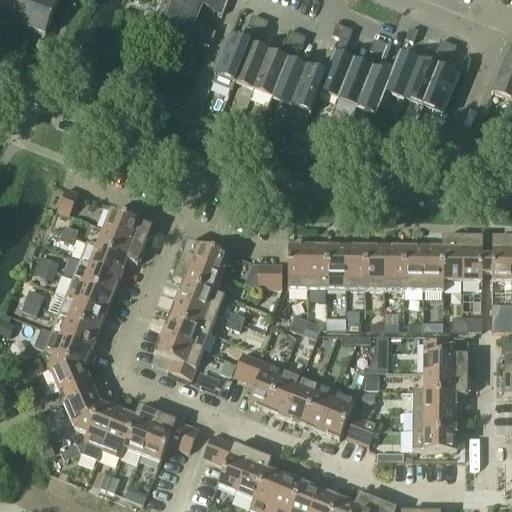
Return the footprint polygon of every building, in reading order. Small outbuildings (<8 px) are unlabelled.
[(0,0),(0,21),(1,22),(9,0),(0,0)] [(23,30),(34,0),(9,0),(1,22),(23,30)] [(44,39),(58,5),(46,0),(34,0),(23,30),(44,39)] [(226,8),(206,0),(160,0),(159,3),(198,18),(201,9),(222,18),(226,8)] [(194,28),(198,18),(159,3),(151,23),(210,46),(215,36),(194,28)] [(255,34),(260,22),(251,19),(247,31),(255,34)] [(262,37),(267,25),(260,22),(255,34),(262,37)] [(340,42),(344,31),(336,28),(331,39),(339,42),(340,42)] [(234,86),(249,49),(255,34),(247,31),(241,45),(229,41),(215,78),(234,86)] [(347,45),(352,34),(344,31),(340,42),(347,45)] [(413,46),(418,35),(418,34),(410,31),(405,43),(413,46)] [(293,49),(297,37),(289,34),(285,46),(293,49)] [(301,52),(305,41),(305,40),(297,37),(293,49),(301,52)] [(338,102),(353,64),(342,60),(347,45),(340,42),(339,42),(324,79),(325,79),(319,94),(320,94),(338,102)] [(378,58),(382,46),(374,43),(369,54),(378,58)] [(444,59),(449,47),(440,43),(435,55),(444,59)] [(386,61),(390,50),(390,49),(382,46),(378,58),(386,61)] [(438,73),(423,110),(442,118),(458,80),(449,77),(454,63),(452,62),(456,50),(449,47),(444,59),(438,73)] [(253,93),(268,56),(249,49),(234,86),(253,93)] [(268,110),(272,101),(287,64),(268,56),(253,93),(249,103),(268,110)] [(404,102),(419,65),(399,57),(390,79),(391,80),(385,95),(386,95),(404,102)] [(511,105),(511,102),(511,61),(507,60),(492,97),(511,105)] [(291,109),(306,71),(287,64),(272,101),(291,109)] [(357,109),(372,72),(353,64),(338,102),(357,109)] [(423,110),(438,73),(419,65),(404,102),(423,110)] [(169,81),(173,72),(162,68),(158,77),(169,81)] [(320,94),(319,94),(325,79),(324,79),(306,71),(291,109),(311,117),(320,94)] [(391,80),(390,79),(372,72),(357,109),(377,117),(386,95),(385,95),(391,80)] [(313,135),(310,145),(321,149),(321,146),(324,139),(313,135)] [(324,139),(321,146),(336,148),(337,143),(324,139)] [(69,220),(78,198),(78,197),(66,193),(57,216),(69,220)] [(145,251),(153,232),(112,215),(104,234),(145,251)] [(138,269),(145,251),(104,234),(98,250),(97,251),(128,264),(128,265),(138,269)] [(511,286),(511,241),(492,242),(492,257),(492,267),(487,267),(482,267),(482,278),(486,278),(492,278),(492,286),(511,286)] [(462,286),(462,242),(442,242),(442,252),(443,252),(443,286),(444,286),(462,286)] [(492,267),(492,257),(487,257),(482,257),(482,242),(462,242),(462,286),(482,286),(482,278),(482,267),(487,267),(492,267)] [(128,264),(97,251),(98,250),(88,246),(80,265),(121,282),(128,265),(128,264)] [(222,280),(229,262),(188,246),(181,264),(222,280)] [(308,295),(308,250),(288,250),(287,294),(308,295)] [(327,295),(327,251),(308,250),(308,295),(327,295)] [(346,295),(346,251),(327,251),(327,295),(346,295)] [(365,295),(365,251),(346,251),(346,295),(365,295)] [(384,295),(385,251),(365,251),(365,295),(384,295)] [(404,296),(405,251),(385,251),(384,295),(404,296)] [(423,296),(424,252),(405,251),(404,296),(423,296)] [(443,286),(443,252),(442,252),(424,252),(423,296),(444,296),(444,286),(443,286)] [(215,297),(222,280),(181,264),(173,283),(182,286),(183,285),(215,298),(215,297)] [(114,299),(121,282),(80,265),(73,283),(114,299)] [(269,294),(269,269),(257,269),(257,293),(269,294)] [(281,294),(282,269),(269,269),(269,294),(281,294)] [(107,317),(114,299),(73,283),(65,301),(107,317)] [(217,320),(225,301),(215,297),(215,298),(183,285),(182,286),(176,303),(217,320)] [(41,311),(44,303),(29,296),(25,305),(41,311)] [(100,335),(107,317),(65,301),(58,318),(100,335)] [(210,337),(217,320),(176,303),(169,321),(210,337)] [(37,321),(41,311),(25,305),(22,315),(37,321)] [(241,329),(244,322),(231,317),(228,324),(241,329)] [(92,353),(100,335),(58,318),(51,336),(92,353)] [(203,355),(210,337),(169,321),(161,339),(203,355)] [(305,332),(308,326),(295,321),(292,327),(305,332)] [(468,336),(468,322),(451,322),(451,336),(468,336)] [(481,336),(481,322),(468,322),(468,336),(481,336)] [(238,337),(241,329),(228,324),(225,331),(238,337)] [(318,338),(321,331),(308,326),(305,332),(318,338)] [(303,339),(305,332),(292,327),(289,334),(303,339)] [(346,335),(346,327),(332,327),(332,335),(346,335)] [(360,335),(360,327),(346,327),(346,335),(360,335)] [(384,335),(384,327),(370,327),(370,335),(384,335)] [(398,336),(398,328),(384,327),(384,335),(398,336)] [(423,336),(423,328),(409,328),(409,336),(423,336)] [(437,336),(437,328),(423,328),(423,336),(437,336)] [(316,344),(318,338),(305,332),(303,339),(316,344)] [(85,371),(92,353),(51,336),(43,355),(53,358),(85,371)] [(356,348),(356,338),(344,338),(344,348),(356,348)] [(368,349),(368,338),(356,338),(356,348),(368,349)] [(191,385),(203,355),(161,339),(154,358),(172,365),(168,376),(191,385)] [(468,379),(468,358),(448,358),(448,346),(423,346),(423,378),(468,379)] [(91,384),(85,371),(53,358),(48,371),(59,397),(65,395),(73,391),(75,396),(77,400),(85,397),(83,392),(81,388),(91,384)] [(245,386),(254,363),(242,358),(233,381),(245,386)] [(511,378),(511,358),(504,359),(503,379),(511,378)] [(37,360),(18,368),(25,384),(44,377),(37,360)] [(267,416),(283,375),(254,363),(245,386),(255,390),(248,409),(267,416)] [(224,366),(219,378),(230,383),(235,371),(224,366)] [(284,423),(301,382),(283,375),(267,416),(284,423)] [(468,399),(468,379),(423,378),(423,396),(423,397),(457,398),(457,399),(468,399)] [(511,378),(503,379),(503,399),(511,399),(511,378)] [(379,380),(366,379),(365,396),(379,396),(379,380)] [(302,430),(319,389),(301,382),(284,423),(302,430)] [(320,437),(337,396),(319,389),(302,430),(320,437)] [(87,437),(100,405),(94,393),(85,397),(77,400),(75,396),(73,391),(65,395),(67,399),(69,404),(63,406),(75,432),(87,437)] [(339,445),(355,403),(337,396),(320,437),(339,445)] [(457,417),(457,399),(457,398),(423,397),(423,396),(413,396),(413,416),(457,417)] [(360,398),(360,417),(373,417),(373,398),(360,398)] [(98,464),(102,454),(118,413),(100,405),(87,437),(84,447),(61,457),(65,465),(81,458),(98,464)] [(142,459),(158,417),(138,410),(135,419),(136,420),(123,452),(124,452),(142,459)] [(136,420),(135,419),(118,413),(102,454),(121,462),(124,452),(123,452),(136,420)] [(457,436),(457,417),(413,416),(412,435),(457,436)] [(178,452),(187,429),(158,417),(142,459),(160,466),(167,448),(178,452)] [(357,448),(366,425),(355,420),(346,443),(357,448)] [(368,452),(377,429),(366,425),(357,448),(368,452)] [(457,456),(457,436),(412,435),(412,456),(457,456)] [(236,497),(252,455),(223,444),(214,467),(225,471),(217,490),(236,497)] [(49,448),(38,453),(43,466),(55,461),(49,448)] [(253,504),(266,472),(268,473),(271,463),(252,455),(236,497),(252,504),(253,504)] [(271,511),(285,479),(268,473),(266,472),(253,504),(252,504),(248,511),(271,511)] [(98,477),(93,490),(99,492),(106,495),(111,482),(104,479),(98,477)] [(291,511),(302,487),(285,479),(271,511),(291,511)] [(113,498),(119,485),(111,482),(106,495),(113,498)] [(312,511),(320,494),(302,487),(291,511),(312,511)] [(333,511),(338,501),(320,494),(312,511),(333,511)] [(375,511),(378,505),(359,498),(355,507),(355,508),(353,511),(375,511)] [(353,511),(355,508),(355,507),(338,501),(333,511),(353,511)]
